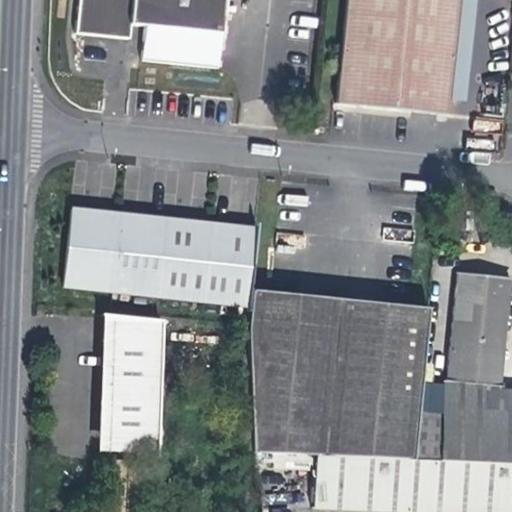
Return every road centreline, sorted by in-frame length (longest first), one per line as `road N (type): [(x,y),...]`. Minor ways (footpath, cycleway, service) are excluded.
road 1 (residential): [(511,175),(10,124)]
road 2 (unclassified): [(0,461),(10,124)]
road 3 (unclassified): [(10,124),(15,0)]
